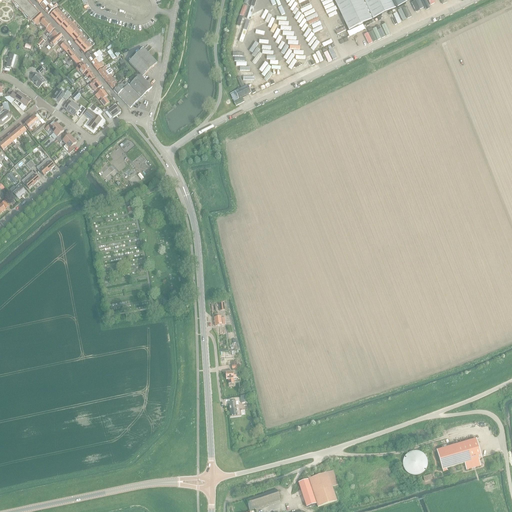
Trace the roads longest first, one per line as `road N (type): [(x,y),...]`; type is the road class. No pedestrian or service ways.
road 1 (unclassified): [(202,127),(470,0)]
road 2 (tertiary): [(211,476),(199,270),(186,194)]
road 3 (unclassified): [(211,476),(327,450),(430,415)]
road 4 (secondary): [(10,511),(175,481)]
road 5 (residential): [(33,0),(128,114)]
road 6 (unclassified): [(511,493),(495,418),(430,415)]
road 7 (residential): [(202,127),(220,93),(215,45),(223,0)]
road 8 (residential): [(0,226),(94,141)]
road 9 (tertiary): [(150,121),(177,0)]
road 10 (track): [(327,450),(379,453),(448,435)]
